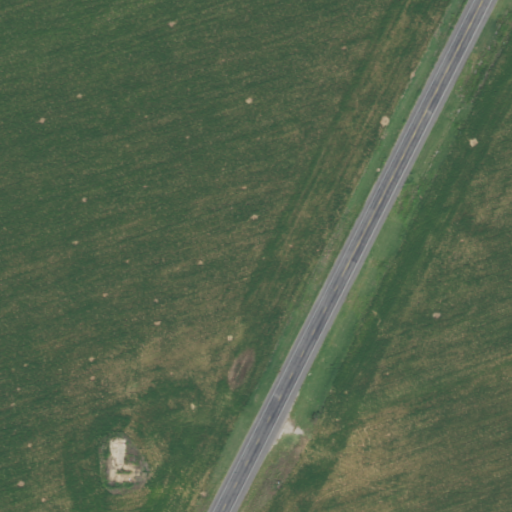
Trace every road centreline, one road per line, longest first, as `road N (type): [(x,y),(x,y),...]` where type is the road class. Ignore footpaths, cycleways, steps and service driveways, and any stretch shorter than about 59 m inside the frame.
road 1 (primary): [(220,511),(481,0)]
road 2 (residential): [(511,323),(404,353),(315,327)]
